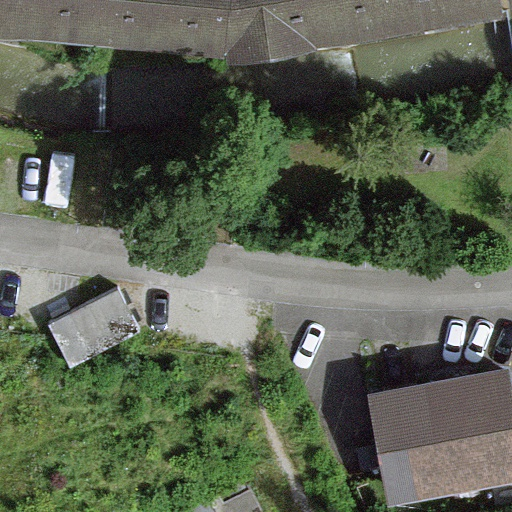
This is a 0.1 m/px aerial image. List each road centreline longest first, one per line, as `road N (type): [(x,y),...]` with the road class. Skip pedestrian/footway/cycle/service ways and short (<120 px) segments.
road 1 (residential): [(0,243),(264,281),(511,279)]
road 2 (unknown): [(212,273),(328,511)]
